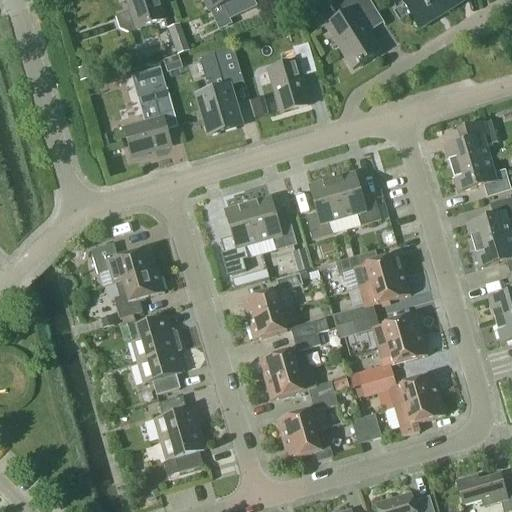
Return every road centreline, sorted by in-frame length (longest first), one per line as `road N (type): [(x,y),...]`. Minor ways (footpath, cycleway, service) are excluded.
road 1 (residential): [(258,500),(457,444),(478,424),(480,401),(398,120)]
road 2 (residential): [(258,500),(167,186)]
road 3 (residential): [(77,212),(17,0)]
road 4 (residential): [(356,132),(357,95),(506,0)]
road 5 (residential): [(167,186),(356,132)]
